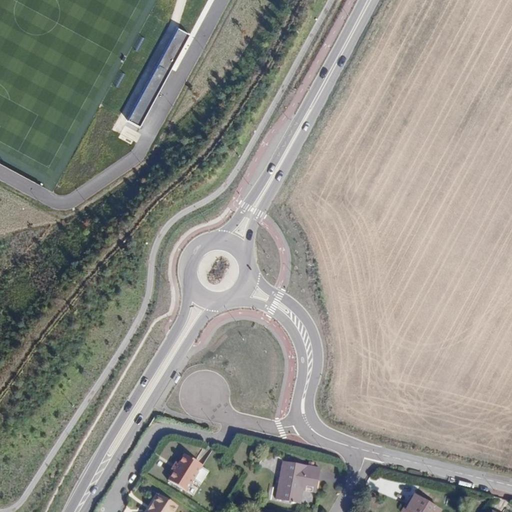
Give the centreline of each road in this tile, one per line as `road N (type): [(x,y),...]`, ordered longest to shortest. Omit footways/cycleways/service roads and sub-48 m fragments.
road 1 (primary): [(246,256),(259,214),(370,0)]
road 2 (primary): [(369,0),(222,239)]
road 3 (primary): [(189,280),(185,314),(66,511)]
road 4 (primary): [(84,511),(185,345),(222,301)]
road 5 (tertiary): [(306,418),(315,341),(290,303),(249,268)]
road 6 (tertiary): [(229,299),(287,322),(300,347),(299,407),(306,418)]
road 7 (tertiary): [(511,486),(369,451)]
